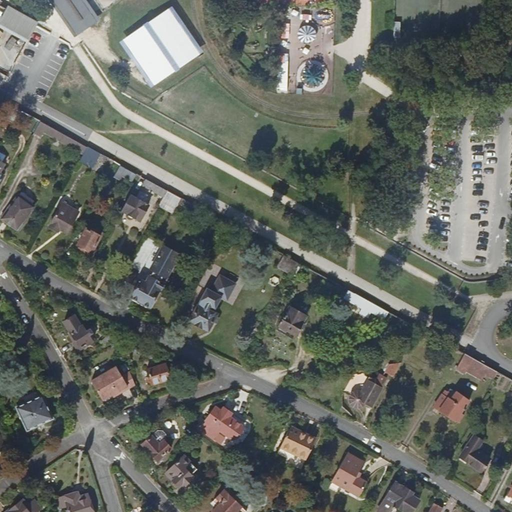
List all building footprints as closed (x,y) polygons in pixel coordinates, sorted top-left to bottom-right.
[(79,35),(54,0),(49,0),(75,38),(79,35)] [(97,22),(81,0),(54,0),(79,35),(97,22)] [(101,20),(86,0),(81,0),(97,22),(101,20)] [(204,52),(173,6),(121,42),(152,87),(204,52)] [(0,25),(27,40),(37,23),(9,8),(0,24),(0,25)] [(29,114),(12,105),(5,117),(16,123),(18,119),(25,122),(29,114)] [(44,131),(48,124),(41,121),(34,134),(41,137),(44,131)] [(88,147),(55,128),(48,124),(44,131),(85,153),(88,147)] [(95,166),(101,154),(88,147),(85,153),(82,159),(95,166)] [(137,173),(122,165),(116,175),(122,179),(124,175),(134,180),(137,173)] [(169,191),(149,180),(146,185),(166,197),(169,191)] [(181,207),(185,200),(176,195),(169,191),(166,197),(162,205),(175,213),(179,206),(181,207)] [(142,221),(151,205),(145,202),(149,195),(142,192),(138,199),(132,195),(123,210),(129,214),(130,216),(135,219),(137,218),(142,221)] [(23,223),(36,207),(19,196),(3,217),(2,219),(18,230),(19,228),(21,229),(25,224),(23,223)] [(72,207),(63,203),(61,208),(70,212),(72,207)] [(69,232),(77,217),(76,216),(79,211),(72,207),(70,212),(61,208),(51,226),(60,231),(61,228),(69,232)] [(93,252),(102,235),(98,233),(100,230),(90,225),(89,228),(87,227),(78,244),(84,247),(83,249),(89,252),(91,251),(93,252)] [(133,297),(151,307),(163,284),(161,283),(164,279),(166,280),(175,264),(161,256),(151,272),(154,273),(147,285),(142,282),(133,297)] [(294,275),(300,264),(286,256),(280,267),(294,275)] [(208,289),(190,322),(209,333),(220,314),(215,312),(223,298),(227,301),(236,286),(208,270),(200,284),(208,289)] [(389,313),(349,291),(346,298),(365,309),(362,313),(371,317),(373,312),(386,318),(389,313)] [(294,318),(297,313),(290,309),(280,327),(281,327),(281,330),(285,332),(287,331),(296,336),(303,323),(294,318)] [(256,341),(263,328),(255,324),(248,337),(256,341)] [(81,350),(93,343),(82,326),(71,333),(71,335),(70,336),(75,344),(77,343),(81,350)] [(112,342),(118,332),(113,329),(107,339),(112,342)] [(11,342),(22,335),(20,330),(8,336),(11,342)] [(119,340),(121,346),(129,344),(126,337),(119,340)] [(496,372),(483,365),(474,360),(463,354),(456,368),(465,372),(466,370),(482,379),(485,373),(494,378),(497,372),(496,372)] [(389,360),(385,372),(395,376),(400,364),(389,360)] [(98,374),(109,369),(105,363),(95,368),(98,374)] [(148,369),(153,385),(171,378),(166,364),(148,369)] [(123,392),(135,385),(130,371),(122,376),(116,366),(92,380),(103,400),(121,390),(123,392)] [(372,407),(387,379),(380,375),(377,381),(370,378),(362,392),(358,390),(355,393),(352,395),(352,397),(352,400),(353,403),(357,406),(359,406),(361,406),(362,405),(364,404),(365,403),(372,407)] [(457,421),(462,413),(460,411),(468,399),(454,390),(453,392),(447,388),(445,392),(443,391),(433,406),(454,420),(455,419),(457,421)] [(55,418),(41,389),(15,401),(29,431),(55,418)] [(222,443),(226,437),(220,432),(221,431),(233,439),(237,438),(243,429),(243,424),(231,416),(233,412),(225,406),(223,410),(216,406),(201,429),(207,433),(222,443)] [(187,425),(175,432),(179,439),(191,432),(187,425)] [(308,459),(318,438),(292,426),(282,446),(308,459)] [(158,461),(171,449),(167,444),(168,442),(168,436),(164,432),(158,431),(143,445),(158,461)] [(484,461),(488,456),(476,449),(482,439),(474,434),(460,456),(482,470),(487,462),(484,461)] [(348,454),(334,480),(350,488),(350,489),(362,496),(369,481),(359,475),(365,463),(361,462),(363,459),(356,455),(354,458),(348,454)] [(179,486),(183,491),(196,479),(193,476),(198,471),(185,458),(168,475),(174,481),(173,483),(177,486),(179,486)] [(403,489),(396,484),(380,510),(383,511),(398,511),(401,508),(407,511),(413,511),(421,500),(413,496),(415,492),(407,487),(405,490),(403,489)] [(246,511),(247,511),(231,497),(234,493),(228,486),(213,501),(218,506),(211,511),(246,511)] [(69,505),(71,511),(93,511),(89,497),(85,495),(79,497),(78,492),(55,498),(62,507),(69,505)] [(24,498),(8,511),(9,511),(34,511),(33,511),(36,509),(37,510),(41,507),(37,501),(32,505),(31,503),(29,505),(24,498)]
